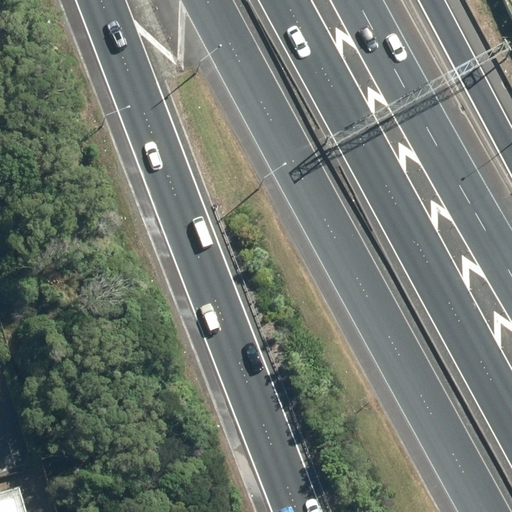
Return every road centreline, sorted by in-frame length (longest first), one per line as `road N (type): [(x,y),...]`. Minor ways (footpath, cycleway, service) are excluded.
road 1 (motorway): [(483,511),(210,0)]
road 2 (motorway): [(296,511),(106,0)]
road 3 (motorway): [(284,0),(511,417)]
road 4 (motorway): [(358,0),(511,274)]
road 5 (motorway): [(440,0),(511,145)]
